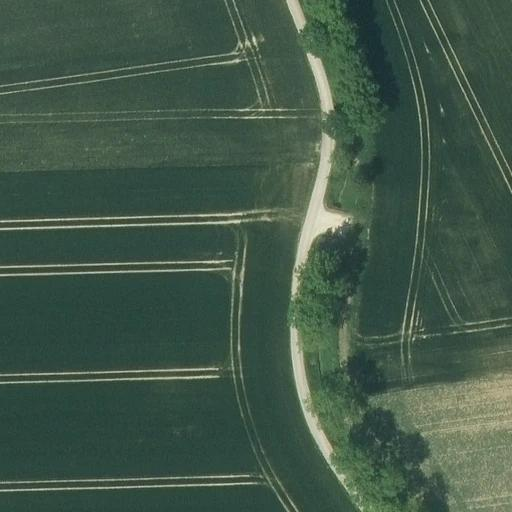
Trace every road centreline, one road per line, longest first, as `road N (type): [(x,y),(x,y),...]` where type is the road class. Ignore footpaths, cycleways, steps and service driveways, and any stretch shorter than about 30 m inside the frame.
road 1 (track): [(298,0),(347,139),(318,265),(314,384),(332,444),(371,511)]
road 2 (track): [(432,511),(372,417),(365,372),(388,246),(366,243)]
